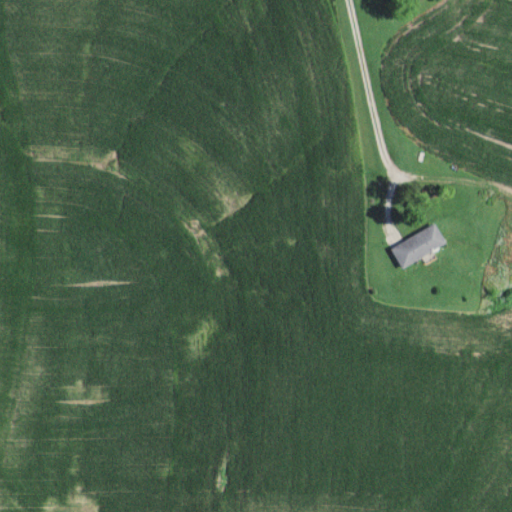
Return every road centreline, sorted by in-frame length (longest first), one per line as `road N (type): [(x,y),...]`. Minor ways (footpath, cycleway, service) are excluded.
road 1 (residential): [(350,0),(390,168)]
road 2 (residential): [(390,168),(465,171),(511,187)]
